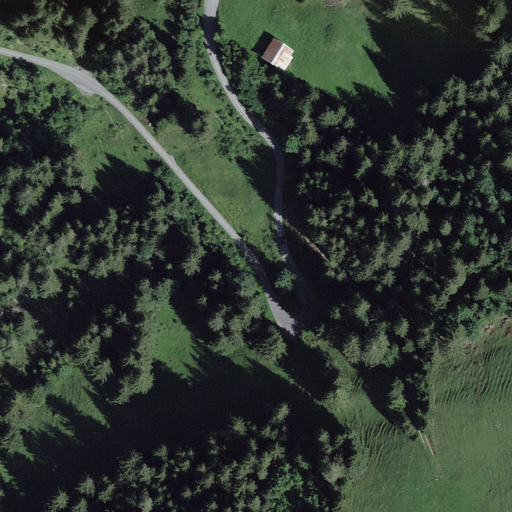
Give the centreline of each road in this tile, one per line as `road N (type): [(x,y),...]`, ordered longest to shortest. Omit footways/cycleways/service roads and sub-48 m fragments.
road 1 (track): [(216,0),(215,57),(281,157),(285,239),(314,306),(295,323),(280,314),(257,261),(122,105),(67,70),(0,49)]
road 2 (track): [(444,511),(436,467),(407,405),(388,313),(296,218),(280,214)]
